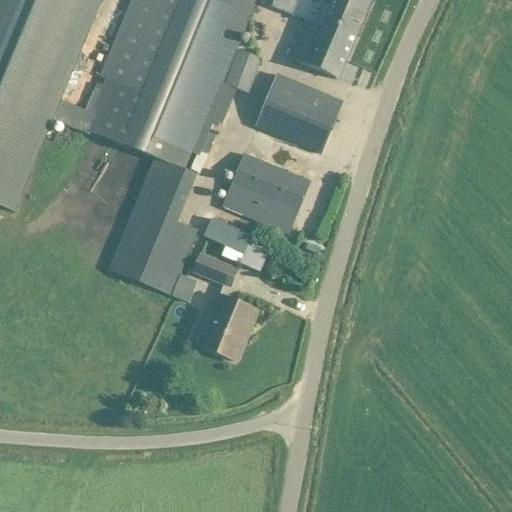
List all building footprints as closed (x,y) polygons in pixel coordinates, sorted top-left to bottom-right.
[(89,131),(96,116),(62,101),(103,0),(0,0),(0,208),(15,214),(53,121),(88,135),(89,131)] [(205,117),(251,6),(253,0),(130,0),(99,77),(110,81),(96,116),(89,131),(186,171),(208,118),(205,117)] [(317,0),(330,6),(321,27),(306,21),(302,29),(289,59),(338,80),(371,2),(366,0),(317,0)] [(225,85),(247,94),(261,60),(239,50),(225,85)] [(343,103),(324,96),(276,76),(255,127),(303,147),(322,155),(343,103)] [(310,183),(292,175),(244,155),(222,208),(289,235),(310,183)] [(187,189),(148,173),(108,272),(170,298),(183,266),(197,232),(174,221),(187,189)] [(212,220),(207,233),(246,251),(250,243),(252,238),(212,220)] [(237,271),(199,256),(193,273),(230,288),(237,271)] [(258,312),(219,296),(198,347),(234,362),(248,329),(250,331),(258,312)]
